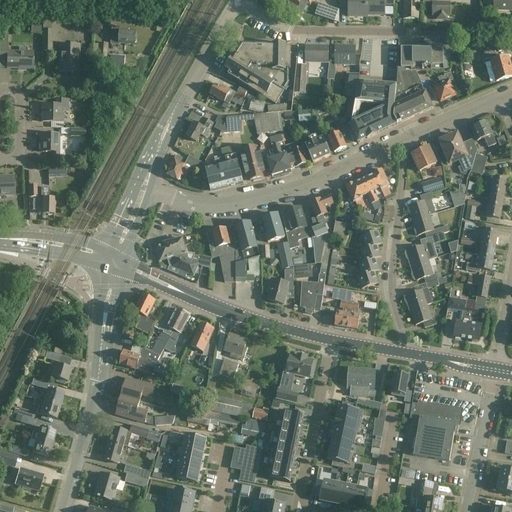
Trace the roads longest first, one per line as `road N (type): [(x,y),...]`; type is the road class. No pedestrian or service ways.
road 1 (unclassified): [(150,188),(198,204),(254,199),(331,175),(407,138)]
road 2 (residential): [(473,33),(296,31),(237,3)]
road 3 (residential): [(402,351),(392,299),(407,138)]
road 4 (tertiary): [(184,96),(160,127),(106,251)]
road 5 (residential): [(333,340),(299,508)]
road 6 (tertiary): [(333,340),(193,297)]
road 7 (residential): [(469,511),(498,369)]
road 8 (unclassified): [(62,511),(98,380)]
